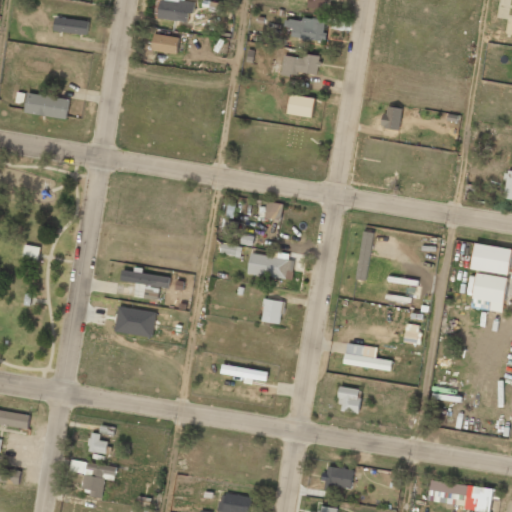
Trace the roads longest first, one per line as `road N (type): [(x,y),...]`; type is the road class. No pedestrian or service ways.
road 1 (residential): [(511,226),(0,142)]
road 2 (residential): [(511,465),(0,382)]
road 3 (residential): [(44,511),(126,0)]
road 4 (residential): [(284,511),(366,0)]
